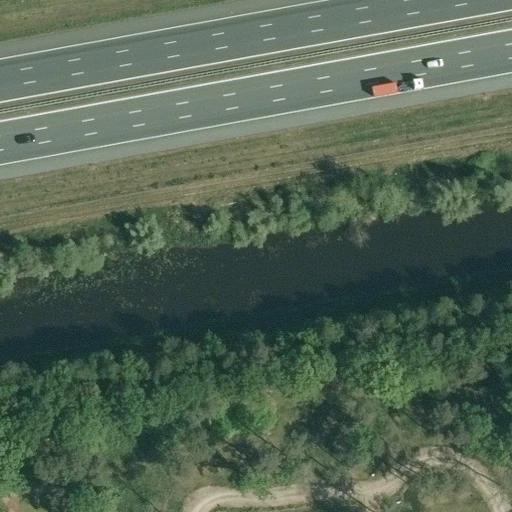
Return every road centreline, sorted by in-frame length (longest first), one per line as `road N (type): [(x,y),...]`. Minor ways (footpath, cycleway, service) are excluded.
road 1 (motorway): [(0,143),(511,51)]
road 2 (motorway): [(437,0),(0,78)]
